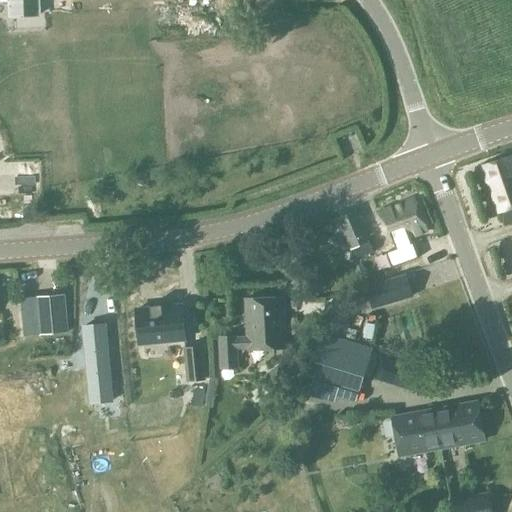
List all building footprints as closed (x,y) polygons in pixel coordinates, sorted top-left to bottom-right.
[(38,0),(0,0),(0,1),(10,1),(11,16),(39,15),(38,0)] [(511,157),(484,167),(500,213),(511,208),(511,157)] [(375,238),(388,233),(391,241),(408,235),(409,238),(428,231),(417,200),(381,214),(383,221),(370,227),(375,238)] [(374,253),(369,242),(370,241),(358,212),(340,219),(352,249),(351,249),(356,260),(374,253)] [(406,275),(367,288),(374,308),(412,296),(406,275)] [(63,295),(38,297),(41,335),(66,333),(63,295)] [(239,351),(286,349),(284,298),(246,299),(247,338),(236,339),(236,337),(219,338),(220,370),(239,369),(239,351)] [(347,306),(329,303),(324,325),(329,326),(327,335),(347,339),(351,317),(346,316),(347,306)] [(191,348),(186,314),(141,320),(145,354),(184,349),(191,348)] [(112,402),(104,325),(83,327),(91,404),(112,402)] [(373,349),(320,334),(307,375),(361,391),(373,349)] [(191,348),(184,349),(187,383),(207,381),(203,346),(191,348)] [(385,348),(374,380),(409,392),(420,360),(385,348)] [(204,390),(193,389),(192,406),(203,407),(204,390)] [(392,419),(399,457),(486,442),(479,403),(392,419)] [(451,507),(451,511),(492,511),(490,500),(451,507)]
